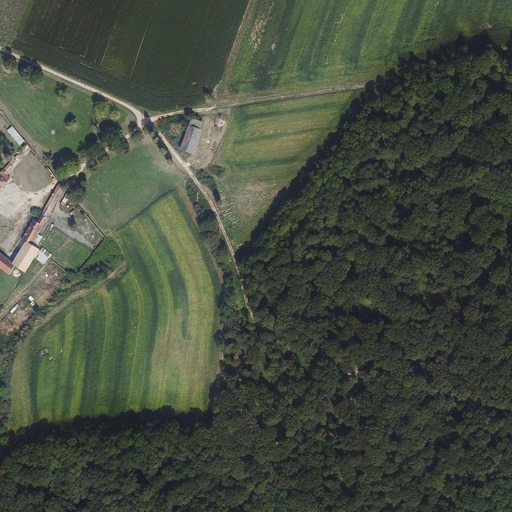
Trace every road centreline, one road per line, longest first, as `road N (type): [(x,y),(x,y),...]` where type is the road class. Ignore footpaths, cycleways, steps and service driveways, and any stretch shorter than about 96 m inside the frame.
road 1 (track): [(0,52),(154,121),(427,74),(490,77),(511,62)]
road 2 (track): [(154,121),(210,201),(251,327),(254,362),(215,511)]
road 3 (track): [(251,327),(478,405),(511,408)]
